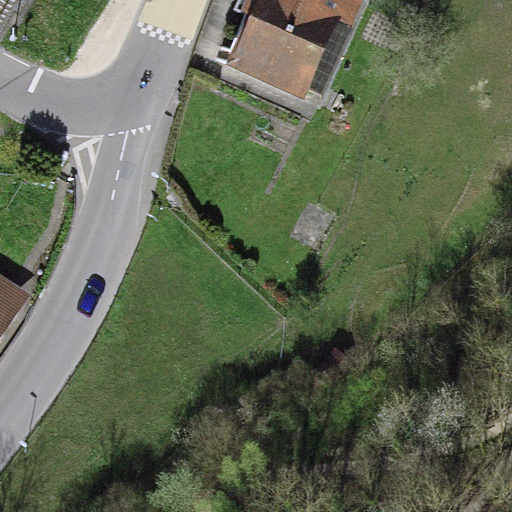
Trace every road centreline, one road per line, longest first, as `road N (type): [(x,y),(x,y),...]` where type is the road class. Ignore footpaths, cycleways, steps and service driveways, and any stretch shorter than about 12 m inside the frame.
road 1 (tertiary): [(0,425),(52,345),(96,244),(124,127)]
road 2 (tertiary): [(124,127),(176,0)]
road 3 (unclassified): [(0,75),(124,127)]
